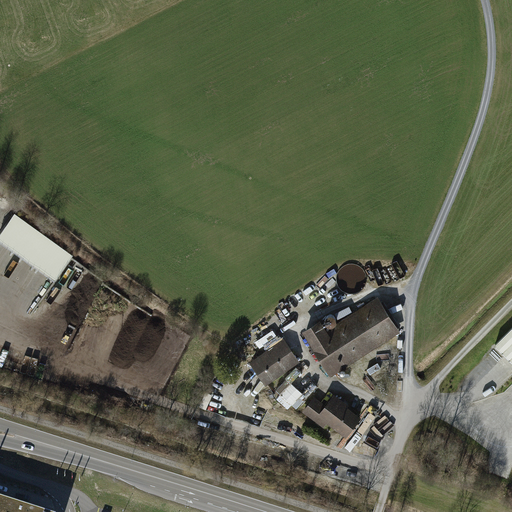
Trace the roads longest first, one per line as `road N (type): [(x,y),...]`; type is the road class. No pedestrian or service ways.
road 1 (track): [(484,0),(484,102),(408,292),(401,432),(378,511)]
road 2 (secondary): [(31,440),(265,511)]
road 3 (track): [(388,475),(194,411)]
road 4 (track): [(401,432),(511,301)]
